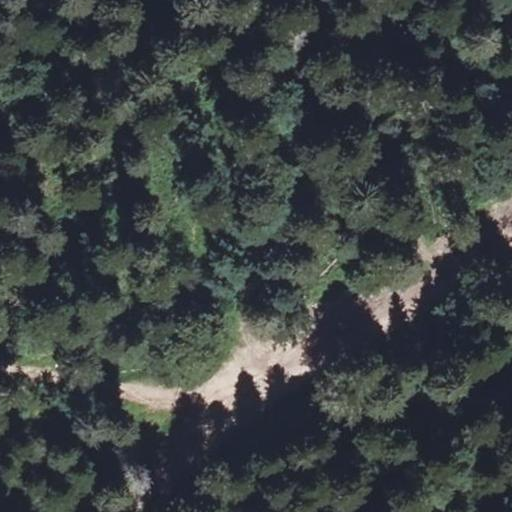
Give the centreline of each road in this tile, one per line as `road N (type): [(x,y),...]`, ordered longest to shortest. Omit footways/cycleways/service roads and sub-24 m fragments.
road 1 (track): [(216,387),(381,299),(511,214)]
road 2 (track): [(0,365),(164,395),(216,387)]
road 3 (track): [(90,511),(162,431),(216,387)]
